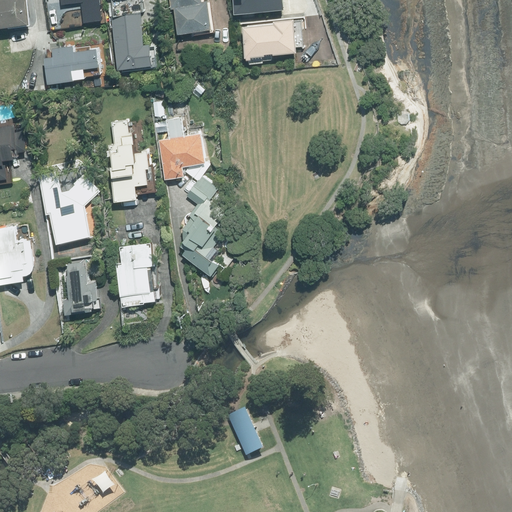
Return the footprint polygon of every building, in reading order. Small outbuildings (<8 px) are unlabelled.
[(28,0),(0,0),(0,22),(31,17),(28,0)] [(60,0),(61,5),(81,3),(83,22),(100,21),(97,0),(60,0)] [(171,0),(172,4),(176,3),(180,31),(215,26),(211,0),(171,0)] [(237,0),(239,21),(261,19),(259,0),(237,0)] [(141,10),(114,14),(121,65),(155,60),(152,41),(146,42),(141,10)] [(276,21),(245,24),(248,53),(298,49),(295,16),(276,18),(276,21)] [(99,63),(96,41),(54,47),(55,53),(49,54),(53,79),(76,75),(74,66),(99,63)] [(163,101),(154,102),(156,114),(164,113),(163,101)] [(403,111),(397,111),(398,122),(401,124),(406,124),(409,120),(408,114),(403,114),(403,111)] [(113,171),(117,197),(140,194),(138,181),(151,179),(149,164),(152,164),(149,148),(138,150),(135,127),(131,128),(129,117),(113,120),(116,140),(112,141),(116,170),(113,171)] [(20,135),(17,120),(0,122),(0,175),(10,174),(8,158),(21,156),(18,135),(20,135)] [(208,158),(202,130),(160,138),(167,176),(187,172),(185,163),(208,158)] [(52,209),(59,238),(93,231),(86,203),(101,189),(85,172),(66,190),(63,191),(58,169),(40,173),(49,210),(52,209)] [(219,186),(204,174),(189,193),(199,200),(190,213),(192,214),(183,225),(185,237),(184,240),(190,245),(186,250),(213,272),(222,261),(209,251),(226,229),(216,221),(225,210),(210,198),(219,186)] [(17,226),(0,228),(0,270),(0,272),(0,280),(0,281),(27,277),(26,272),(33,269),(36,263),(32,238),(19,240),(17,226)] [(152,240),(121,245),(124,262),(118,262),(125,302),(158,297),(152,261),(156,261),(152,240)] [(66,297),(68,311),(103,305),(98,279),(91,281),(87,258),(68,261),(73,296),(66,297)] [(227,415),(246,455),(263,447),(244,406),(243,407),(227,415)]
